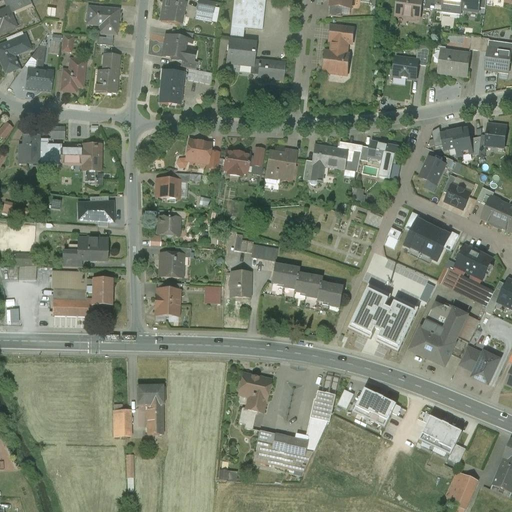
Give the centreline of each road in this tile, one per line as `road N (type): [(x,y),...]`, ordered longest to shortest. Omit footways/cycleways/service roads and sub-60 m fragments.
road 1 (residential): [(136,343),(133,122)]
road 2 (primary): [(511,424),(328,359)]
road 3 (primary): [(328,359),(136,343)]
road 4 (residential): [(133,122),(295,128)]
road 5 (residential): [(389,217),(328,359)]
road 6 (residential): [(133,122),(20,108),(0,98)]
road 7 (primary): [(136,343),(0,340)]
road 8 (residential): [(511,266),(493,239),(399,197)]
road 9 (residential): [(295,128),(427,114)]
road 10 (residential): [(311,0),(295,128)]
road 11 (residential): [(133,122),(143,0)]
